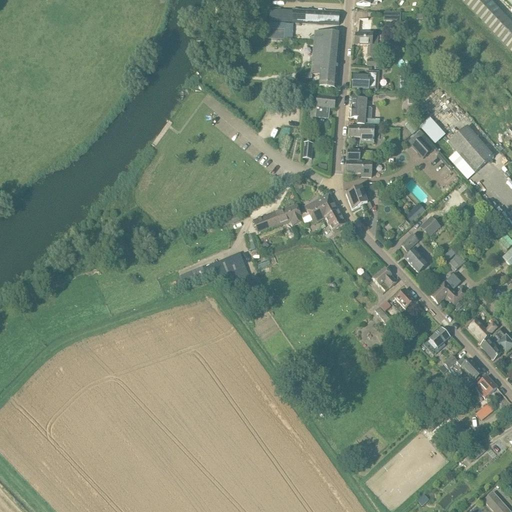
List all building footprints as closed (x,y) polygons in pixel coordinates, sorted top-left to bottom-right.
[(511,24),(488,0),(460,0),(511,54),(511,24)] [(339,26),(340,14),(270,11),(270,22),(339,26)] [(285,25),(268,24),(267,41),(284,42),(285,25)] [(336,90),(341,35),(315,33),(312,75),(306,74),(305,79),(312,79),(312,75),(320,76),(319,89),(336,90)] [(367,57),(375,58),(377,35),(356,34),(355,45),(368,46),(367,57)] [(473,59),(464,66),(470,73),(478,65),(473,59)] [(352,89),(362,90),(367,90),(367,91),(377,92),(379,72),(366,71),(366,77),(353,76),(352,89)] [(288,90),(283,95),(288,100),(293,95),(288,90)] [(329,109),(334,109),(335,99),(318,97),(316,107),(317,108),(316,118),(328,119),(329,109)] [(358,125),(364,126),(364,127),(379,128),(380,121),(371,120),(372,110),(370,108),(366,107),(366,100),(352,99),(350,118),(358,119),(358,125)] [(421,122),(425,126),(422,128),(436,143),(444,136),(430,121),(429,122),(426,118),(421,122)] [(411,121),(405,126),(412,135),(418,130),(411,121)] [(361,142),(364,142),(373,143),(374,129),(350,127),(349,138),(361,139),(361,142)] [(449,162),(467,181),(494,158),(467,127),(448,144),(458,155),(449,162)] [(279,146),(279,147),(283,148),(288,150),(292,139),(283,136),(279,146)] [(420,140),(412,148),(424,161),(433,153),(420,140)] [(305,144),(303,159),(312,160),(313,145),(305,144)] [(348,151),(347,160),(357,161),(360,161),(371,162),(372,153),(366,153),(360,152),(358,152),(348,151)] [(346,173),(362,174),(362,177),(372,178),(373,164),(347,163),(346,173)] [(385,191),(381,194),(383,197),(385,199),(397,190),(393,185),(385,191)] [(361,189),(346,195),(352,211),(367,204),(361,189)] [(308,213),(301,217),(305,225),(312,221),(315,225),(325,219),(337,210),(329,196),(329,195),(317,202),(306,209),(308,213)] [(418,204),(405,217),(411,225),(425,212),(418,204)] [(253,222),(258,233),(278,224),(283,221),(284,224),(291,221),(292,225),(302,220),(296,206),(272,216),(272,214),(253,222)] [(337,210),(325,219),(333,233),(337,230),(346,225),(337,210)] [(244,220),(240,211),(217,221),(220,230),(233,224),(244,220)] [(441,228),(431,218),(420,228),(430,238),(441,228)] [(254,234),(246,236),(250,251),(259,248),(254,234)] [(418,243),(413,237),(402,247),(408,253),(418,243)] [(265,243),(261,247),(264,251),(269,247),(265,243)] [(418,274),(426,267),(428,266),(415,251),(413,253),(405,259),(418,274)] [(511,251),(503,260),(511,269),(511,251)] [(229,292),(230,293),(252,283),(240,254),(205,269),(205,268),(180,278),(184,287),(215,274),(218,279),(221,278),(227,293),(229,292)] [(268,260),(257,264),(259,269),(270,265),(268,260)] [(380,288),(385,293),(389,289),(389,290),(397,283),(385,270),(373,281),(380,288)] [(366,273),(360,277),(365,283),(370,279),(366,273)] [(450,279),(436,292),(431,297),(438,305),(445,298),(454,307),(466,296),(461,291),(457,295),(448,285),(452,281),(450,279)] [(405,290),(397,298),(391,304),(399,313),(403,309),(406,312),(417,302),(405,290)] [(391,308),(387,303),(381,308),(385,313),(391,308)] [(459,303),(454,308),(458,312),(462,307),(459,303)] [(380,308),(376,312),(386,324),(390,320),(380,308)] [(477,321),(475,322),(468,329),(482,343),(498,329),(493,324),(486,330),(477,321)] [(442,330),(434,337),(430,341),(438,350),(450,339),(442,330)] [(506,355),(511,349),(511,342),(506,336),(504,337),(499,331),(480,348),(493,362),(504,352),(506,355)] [(453,359),(444,366),(442,368),(446,373),(457,364),(453,359)] [(457,364),(462,369),(464,367),(467,364),(462,359),(457,364)] [(469,373),(466,376),(460,381),(468,390),(475,384),(474,382),(483,373),(471,361),(464,367),(469,373)] [(497,389),(487,378),(478,385),(481,388),(477,391),(485,399),(489,396),(497,389)] [(449,401),(443,407),(447,411),(453,405),(449,401)] [(489,404),(476,416),(481,422),(494,411),(489,404)] [(422,427),(429,435),(445,420),(438,411),(422,427)] [(474,462),(482,455),(486,452),(481,446),(479,447),(477,444),(467,453),(474,462)] [(484,502),(492,511),(509,511),(506,508),(493,494),(484,502)]
